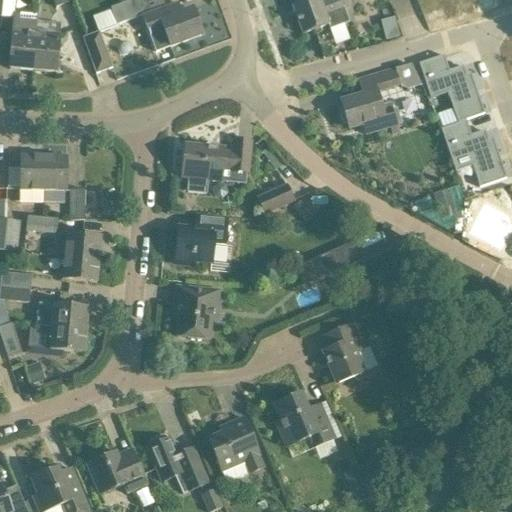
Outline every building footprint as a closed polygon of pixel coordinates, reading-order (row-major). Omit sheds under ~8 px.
[(52,0),(56,8),(69,3),(67,0),(52,0)] [(320,0),(310,0),(292,7),(303,35),(329,26),(330,30),(349,23),(344,9),(351,7),(348,0),(325,0),(321,2),(320,0)] [(135,1),(111,9),(111,11),(117,26),(141,17),(135,1)] [(143,17),(147,30),(155,54),(170,48),(202,36),(192,10),(181,14),(178,5),(143,17)] [(111,11),(101,15),(106,30),(117,26),(111,11)] [(32,72),(37,22),(38,15),(14,13),(9,70),(32,72)] [(37,22),(32,72),(56,74),(60,24),(37,22)] [(395,25),(382,28),(386,42),(399,38),(395,25)] [(99,32),(82,39),(95,75),(112,69),(99,32)] [(449,72),(443,56),(418,65),(430,100),(447,94),(457,124),(466,121),(484,115),(477,96),(476,96),(469,75),(466,76),(462,67),(449,72)] [(362,97),(341,103),(348,130),(363,125),(366,136),(398,126),(391,104),(380,107),(376,92),(399,86),(395,70),(357,81),(362,97)] [(470,136),(466,121),(457,124),(440,130),(455,173),(472,167),(479,188),(506,179),(499,160),(498,160),(491,139),(488,141),(484,131),(470,136)] [(188,178),(186,194),(207,196),(208,180),(221,182),(222,171),(247,174),(250,144),(234,142),(233,155),(223,154),(223,151),(185,148),(183,178),(188,178)] [(20,189),(20,193),(43,193),(44,193),(44,158),(20,158),(20,169),(20,189)] [(44,158),(44,193),(66,193),(67,158),(44,158)] [(258,200),(265,215),(295,201),(289,187),(258,200)] [(433,195),(441,221),(457,216),(449,190),(433,195)] [(70,222),(84,222),(84,191),(70,191),(70,222)] [(306,198),(293,205),(304,222),(316,214),(306,198)] [(511,212),(487,200),(470,232),(506,250),(511,237),(511,212)] [(175,265),(193,266),(194,261),(211,263),(213,245),(225,247),(227,218),(203,216),(202,232),(178,230),(175,265)] [(26,233),(57,235),(58,221),(27,219),(26,233)] [(6,221),(2,252),(16,253),(20,223),(6,221)] [(66,234),(64,258),(99,261),(101,237),(66,234)] [(297,266),(302,282),(340,271),(335,254),(297,266)] [(99,261),(64,258),(62,281),(96,284),(99,261)] [(1,274),(0,280),(0,287),(30,290),(31,277),(1,274)] [(30,290),(0,287),(0,301),(29,305),(30,290)] [(177,338),(209,341),(212,308),(217,309),(219,292),(176,288),(174,308),(180,309),(177,338)] [(39,304),(36,327),(86,332),(88,309),(39,304)] [(0,328),(0,336),(8,358),(21,354),(12,325),(0,328)] [(364,351),(353,325),(321,339),(327,352),(323,353),(336,385),(363,373),(378,367),(370,348),(364,351)] [(86,332),(36,327),(35,346),(50,347),(49,352),(84,355),(86,332)] [(385,371),(399,373),(401,359),(387,357),(385,371)] [(45,381),(39,364),(25,369),(31,386),(45,381)] [(275,421),(283,439),(287,448),(308,439),(313,451),(334,441),(321,409),(309,414),(300,395),(275,406),(280,419),(275,421)] [(222,433),(207,440),(215,458),(222,474),(227,484),(249,475),(249,476),(265,469),(257,452),(243,419),(219,429),(222,433)] [(170,439),(147,449),(162,483),(175,477),(183,496),(208,485),(195,456),(180,463),(170,439)] [(87,465),(100,496),(123,486),(127,496),(148,487),(135,456),(119,463),(115,453),(87,465)] [(57,469),(31,480),(38,497),(33,499),(38,511),(90,511),(85,500),(73,475),(62,481),(57,469)] [(362,479),(348,486),(351,492),(365,486),(362,479)] [(1,484),(0,484),(0,511),(27,511),(16,487),(4,492),(1,484)] [(201,498),(207,511),(220,511),(225,510),(216,492),(201,498)]
